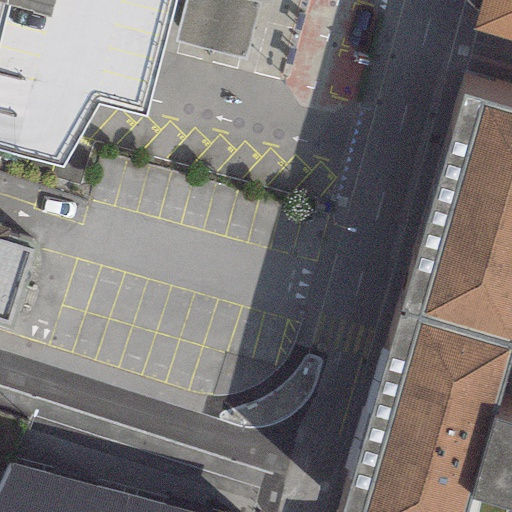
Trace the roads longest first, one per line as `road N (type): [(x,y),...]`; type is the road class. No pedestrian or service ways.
road 1 (residential): [(299,475),(423,39)]
road 2 (residential): [(0,379),(299,475)]
